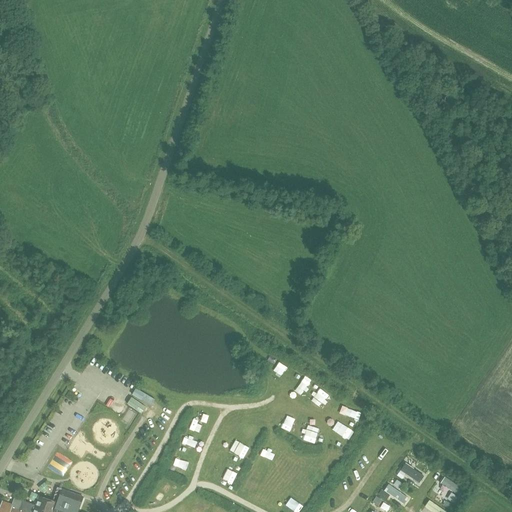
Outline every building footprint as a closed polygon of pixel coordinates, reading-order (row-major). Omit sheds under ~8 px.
[(142,389),(138,395),(154,406),(158,399),(142,389)] [(126,411),(146,425),(150,419),(131,405),(126,411)] [(67,478),(75,466),(61,457),(53,468),(67,478)] [(166,460),(164,465),(175,470),(177,465),(166,460)] [(397,475),(402,479),(405,474),(401,471),(397,475)] [(84,498),(58,488),(53,502),(57,503),(79,511),(84,498)] [(390,494),(382,489),(378,494),(386,499),(390,494)] [(376,496),(373,502),(378,505),(382,500),(376,496)] [(54,511),(57,503),(40,497),(37,506),(23,501),(20,510),(12,507),(13,505),(3,502),(0,509),(0,511),(54,511)] [(453,505),(446,501),(443,506),(450,510),(453,505)] [(78,511),(79,511),(57,503),(54,511),(78,511)]
